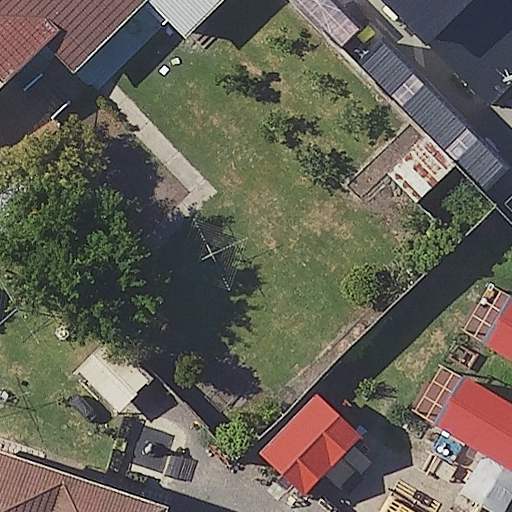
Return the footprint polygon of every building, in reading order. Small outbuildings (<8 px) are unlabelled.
[(0,0),(0,174),(84,97),(71,82),(160,0),(198,41),(242,0),(0,0)] [(296,0),(309,12),(320,0),(373,0),(407,33),(421,47),(467,0),(296,0)] [(487,175),(434,128),(391,177),(444,224),(487,175)] [(117,327),(78,369),(131,419),(170,376),(117,327)] [(417,401),(361,348),(265,448),(320,501),(417,401)] [(168,511),(0,463),(0,511),(168,511)]
